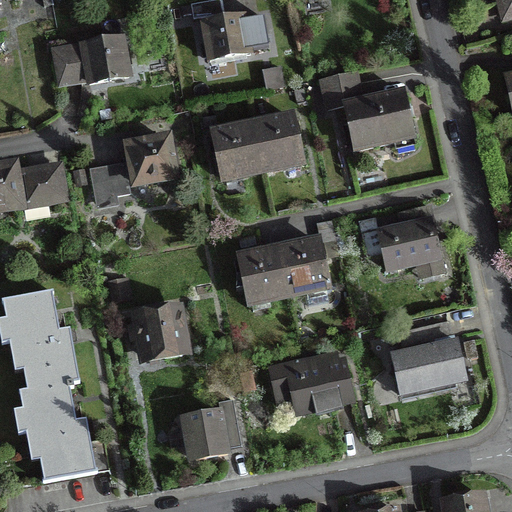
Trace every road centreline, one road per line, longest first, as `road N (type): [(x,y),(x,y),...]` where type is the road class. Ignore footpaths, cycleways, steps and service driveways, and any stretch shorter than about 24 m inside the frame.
road 1 (residential): [(167,511),(511,453)]
road 2 (residential): [(256,228),(470,179)]
road 3 (residential): [(470,179),(432,0)]
road 4 (residential): [(511,355),(470,179)]
